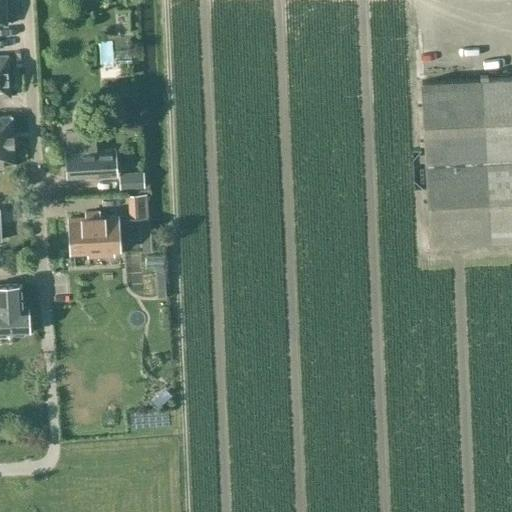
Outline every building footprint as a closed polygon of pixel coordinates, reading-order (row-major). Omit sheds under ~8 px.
[(455,50),(511,46),(511,6),(463,10),(464,38),(454,38),(455,50)] [(113,66),(129,69),(131,57),(115,54),(113,66)] [(0,96),(11,96),(8,56),(0,56),(0,96)] [(511,75),(480,78),(420,81),(429,241),(489,238),(489,239),(511,237),(511,75)] [(0,140),(13,140),(11,116),(0,116),(0,140)] [(66,152),(65,152),(66,177),(119,174),(120,187),(134,187),(134,170),(117,170),(116,150),(97,151),(95,130),(65,132),(66,152)] [(0,164),(15,164),(13,140),(0,140),(0,164)] [(145,194),(129,194),(130,215),(147,214),(145,194)] [(116,215),(69,218),(71,251),(118,249),(116,215)] [(0,332),(29,331),(27,307),(22,307),(21,277),(0,278),(0,332)]
